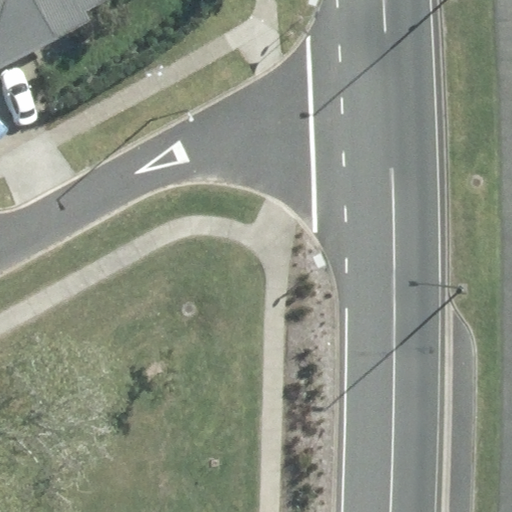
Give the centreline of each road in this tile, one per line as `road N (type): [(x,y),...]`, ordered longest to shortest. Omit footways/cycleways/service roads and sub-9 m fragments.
road 1 (secondary): [(396,511),(387,35)]
road 2 (residential): [(0,243),(387,35)]
